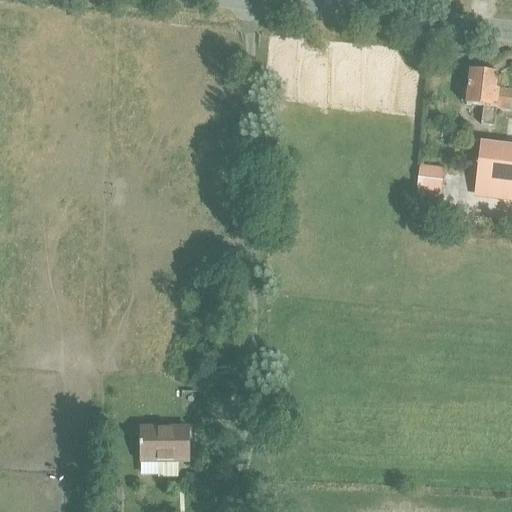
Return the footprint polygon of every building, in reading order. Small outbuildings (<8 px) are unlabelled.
[(511,93),(496,91),(498,75),(470,72),(467,92),(463,91),(462,103),(466,104),(466,107),(483,109),(480,126),(494,128),(496,110),(510,112),(511,96),(511,93)] [(511,148),(480,144),(474,198),(511,202),(511,148)] [(440,194),(443,170),(419,167),(415,201),(428,202),(429,193),(440,194)] [(140,430),(140,464),(188,464),(188,430),(140,430)] [(212,476),(186,476),(186,493),(212,493),(212,476)]
